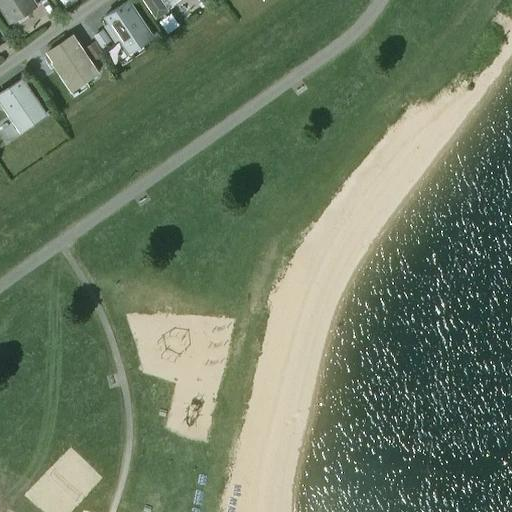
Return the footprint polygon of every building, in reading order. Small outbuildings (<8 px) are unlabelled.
[(38,9),(32,0),(0,0),(0,9),(10,27),(38,9)] [(77,2),(76,0),(59,0),(65,9),(77,2)] [(141,0),(156,22),(169,13),(160,0),(141,0)] [(176,16),(187,9),(181,0),(173,0),(168,4),(176,16)] [(202,0),(200,3),(206,10),(215,2),(213,0),(202,0)] [(156,40),(130,2),(105,18),(129,57),(156,40)] [(160,24),(168,35),(179,28),(171,17),(160,24)] [(94,36),(102,49),(111,44),(104,30),(94,36)] [(100,77),(73,37),(46,54),(72,96),(100,77)] [(47,108),(21,70),(0,85),(0,99),(19,129),(47,108)] [(6,113),(0,116),(0,131),(4,138),(17,129),(6,113)]
